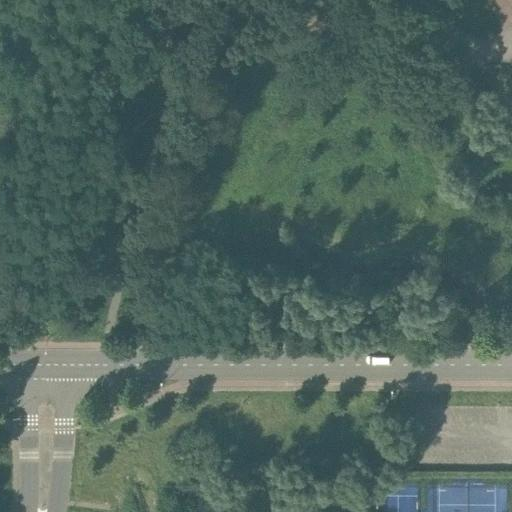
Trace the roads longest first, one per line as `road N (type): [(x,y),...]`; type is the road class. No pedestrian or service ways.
road 1 (tertiary): [(45,363),(511,362)]
road 2 (residential): [(41,511),(45,363)]
